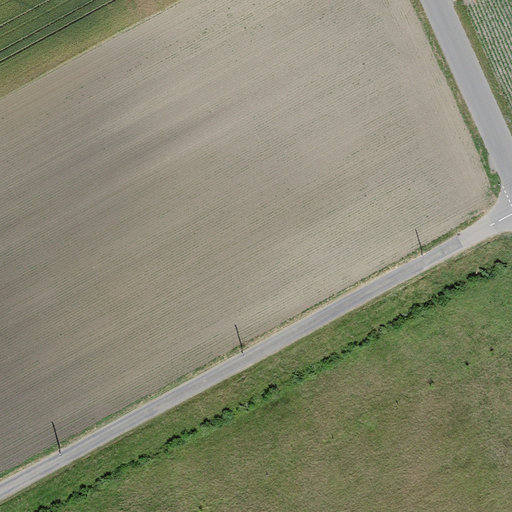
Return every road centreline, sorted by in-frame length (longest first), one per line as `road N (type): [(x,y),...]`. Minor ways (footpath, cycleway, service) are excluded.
road 1 (track): [(511,214),(0,491)]
road 2 (unclassified): [(434,0),(511,171)]
